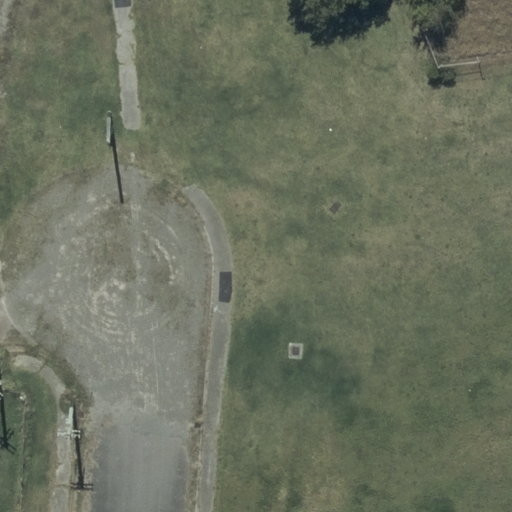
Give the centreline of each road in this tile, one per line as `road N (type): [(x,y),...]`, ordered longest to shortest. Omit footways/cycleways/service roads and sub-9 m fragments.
road 1 (track): [(134,511),(140,391),(118,269)]
road 2 (track): [(0,336),(118,269)]
